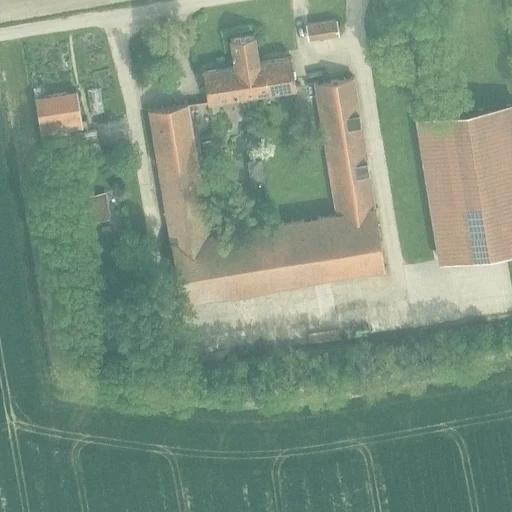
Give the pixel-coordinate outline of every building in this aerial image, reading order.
[(309,39),(337,34),(334,19),(307,23),(309,39)] [(252,34),(240,36),(250,93),(294,85),(289,56),(256,61),(252,34)] [(250,93),(240,36),(228,38),(232,65),(201,71),(206,101),(250,93)] [(384,269),(374,207),(373,207),(351,75),(314,82),(336,213),(209,235),(186,102),(147,109),(180,303),(384,269)] [(68,128),(80,126),(74,89),(34,96),(40,133),(56,130),(57,136),(70,134),(68,128)] [(438,258),(511,246),(511,102),(415,119),(438,258)] [(74,133),(77,155),(100,151),(96,129),(74,133)] [(260,158),(246,161),(250,184),(264,181),(260,158)] [(105,191),(85,195),(90,220),(109,217),(105,191)]
